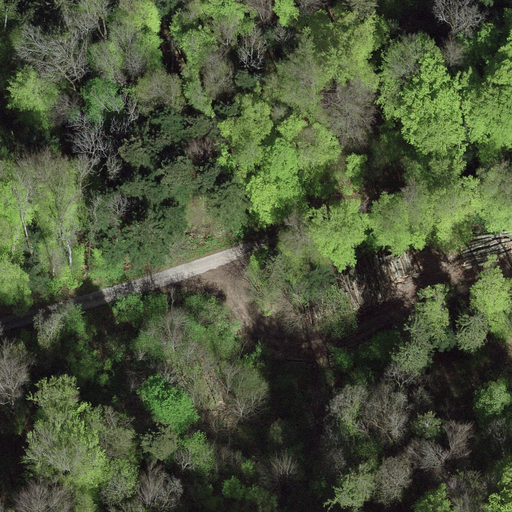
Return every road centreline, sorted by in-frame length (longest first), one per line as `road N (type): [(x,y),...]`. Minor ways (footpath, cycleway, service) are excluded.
road 1 (unclassified): [(511,156),(129,287),(0,322)]
road 2 (track): [(214,258),(228,304),(278,342),(314,346),(511,268)]
